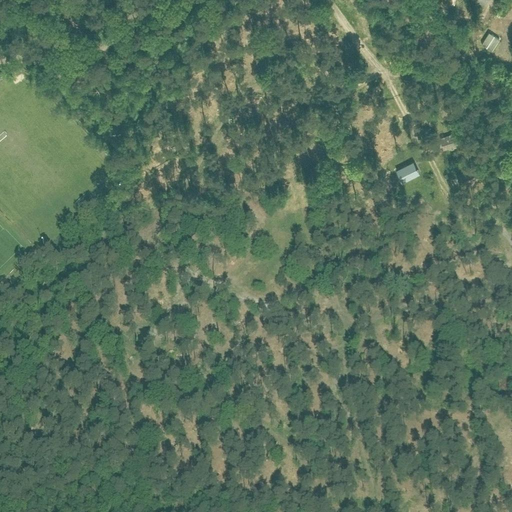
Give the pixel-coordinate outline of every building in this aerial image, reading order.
[(437,0),(435,9),(448,12),(450,0),(437,0)] [(492,50),(499,39),(489,33),(482,44),(492,50)] [(454,133),(440,137),(444,149),(448,147),(449,149),(464,144),(460,130),(453,132),(454,133)] [(396,170),(402,181),(415,174),(410,163),(396,170)] [(481,178),(475,163),(462,169),(463,171),(457,173),(462,184),(472,179),(473,181),(481,178)]
